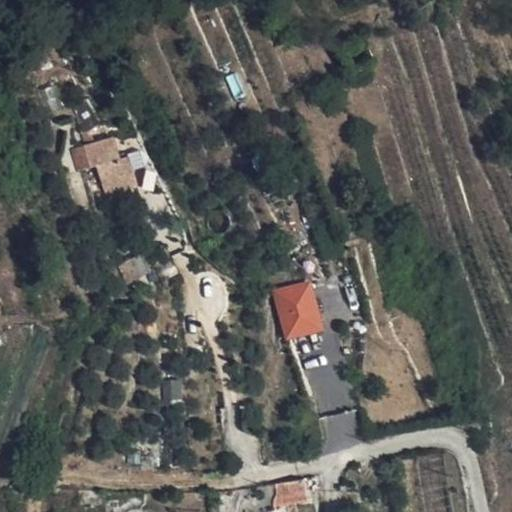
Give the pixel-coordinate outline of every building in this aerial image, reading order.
[(367,59),(352,40),(335,54),(351,74),(367,59)] [(232,99),(244,97),(238,73),(227,75),(232,99)] [(130,172),(120,142),(102,149),(112,178),(130,172)] [(289,334),(323,326),(314,283),(280,290),(289,334)] [(273,483),(275,506),(307,503),(304,480),(273,483)]
